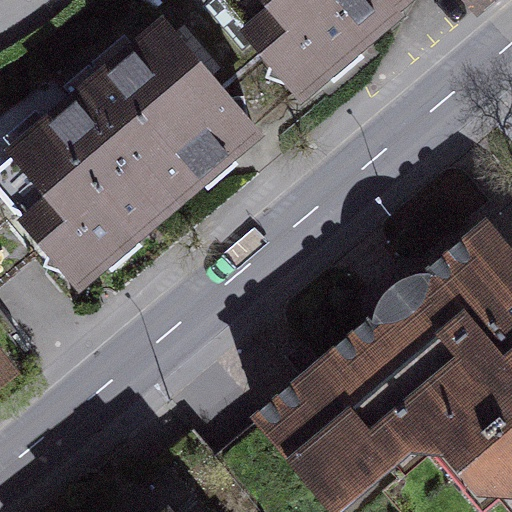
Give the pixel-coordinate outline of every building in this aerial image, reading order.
[(389,0),(239,0),(296,76),(388,2),(389,0)] [(467,0),(482,17),(502,0),(467,0)] [(90,265),(242,137),(158,38),(6,166),(90,265)] [(511,511),(511,251),(497,230),(237,412),(307,511),(398,511),(445,479),(467,511),(511,511)] [(0,378),(12,369),(0,353),(0,378)]
